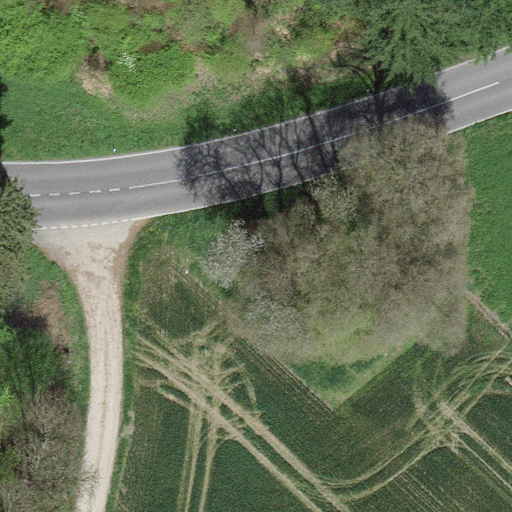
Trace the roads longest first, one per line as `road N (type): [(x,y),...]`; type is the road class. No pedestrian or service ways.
road 1 (secondary): [(0,193),(86,191),(341,138),(511,73)]
road 2 (track): [(89,511),(106,397),(104,290),(86,191)]
